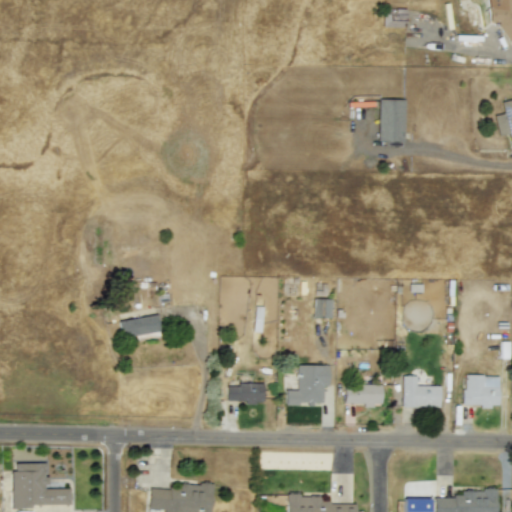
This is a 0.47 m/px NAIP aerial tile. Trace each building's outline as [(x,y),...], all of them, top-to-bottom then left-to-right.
[(511,0),(487,0),(487,6),(499,5),(500,20),(511,19),(511,0)] [(511,157),(511,98),(498,101),(501,113),(492,115),(496,136),(507,134),(511,158),(511,157)] [(401,142),(402,99),(376,99),(376,141),(401,142)] [(328,318),(328,299),(310,299),(310,317),(328,318)] [(121,335),(157,332),(155,316),(120,319),(121,335)] [(283,404),(321,405),(321,386),(326,386),(327,365),(295,365),(294,390),(283,390),(283,404)] [(437,385),(414,385),(414,375),(399,376),(400,407),(438,407),(437,385)] [(497,375),(461,375),(461,406),(497,406),(497,375)] [(224,401),(261,402),(261,384),(225,383),(224,401)] [(379,385),(342,384),(342,403),(379,404),(379,385)] [(9,506),(68,506),(68,488),(43,488),(44,463),(9,462),(9,506)] [(209,511),(210,484),(177,482),(177,489),(147,488),(146,509),(162,510),(161,511),(209,511)] [(494,511),(494,490),(458,489),(458,497),(431,496),(431,511),(494,511)] [(353,511),(353,502),(316,502),(316,496),(297,496),(297,493),(284,493),(284,511),(353,511)]
